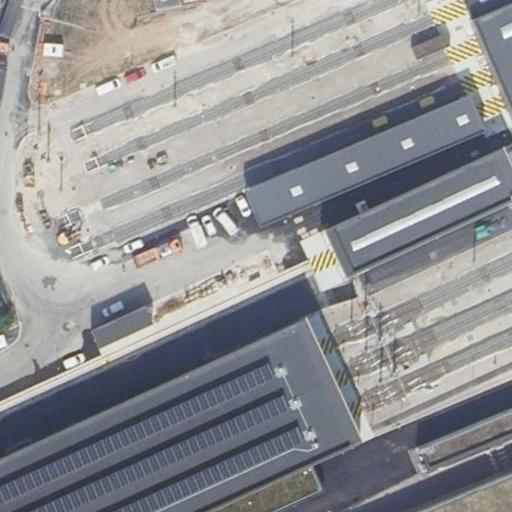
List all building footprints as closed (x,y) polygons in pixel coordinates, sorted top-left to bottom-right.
[(511,0),(462,0),(465,5),(481,44),(493,73),(506,102),(511,117),(511,0)] [(469,99),(243,192),(258,228),(484,134),(476,115),(469,99)] [(500,150),(324,232),(336,256),(347,280),(511,202),(511,175),(500,150)] [(144,306),(94,331),(102,348),(153,323),(144,306)] [(317,351),(303,319),(0,458),(0,511),(209,511),(359,444),(345,413),(332,384),(317,351)] [(511,410),(413,452),(423,476),(511,438),(511,410)] [(511,511),(511,473),(418,511),(511,511)]
